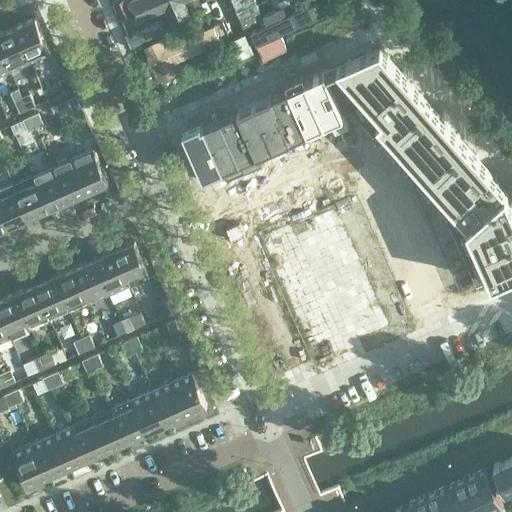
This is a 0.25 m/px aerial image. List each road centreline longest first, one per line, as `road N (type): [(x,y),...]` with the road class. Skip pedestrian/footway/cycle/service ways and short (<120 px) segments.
road 1 (unclassified): [(270,434),(161,186)]
road 2 (unknown): [(382,22),(181,107)]
road 3 (unclassified): [(161,186),(75,0)]
road 4 (residential): [(102,511),(270,434)]
road 5 (residential): [(0,258),(161,186)]
